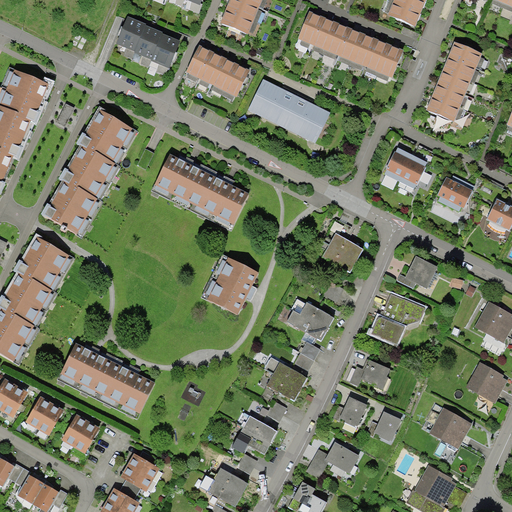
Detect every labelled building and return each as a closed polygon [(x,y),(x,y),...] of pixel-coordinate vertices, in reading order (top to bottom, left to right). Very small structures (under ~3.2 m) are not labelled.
[(259,0),(226,0),(216,25),(244,37),(259,0)] [(424,0),(391,0),(384,17),(412,29),(424,0)] [(511,0),(488,0),(511,10),(511,0)] [(401,52),(306,14),(295,42),(390,80),(401,52)] [(178,42),(124,18),(112,44),(166,68),(178,42)] [(479,56),(450,45),(423,112),(452,124),(479,56)] [(221,58),(196,47),(184,73),(209,85),(221,58)] [(248,71),(222,59),(210,85),(235,97),(248,71)] [(47,87),(9,72),(0,93),(0,181),(10,157),(14,158),(29,122),(32,123),(47,87)] [(329,113),(262,80),(247,111),(314,144),(329,113)] [(71,109),(62,104),(52,122),(62,127),(71,109)] [(137,132),(95,108),(74,145),(76,146),(57,180),(61,182),(41,216),(84,240),(105,203),(102,201),(121,168),(118,166),(137,132)] [(428,164),(395,148),(382,174),(384,176),(381,181),(393,187),(395,183),(414,192),(428,164)] [(176,160),(168,156),(153,185),(232,224),(247,194),(232,187),(235,182),(179,154),(176,160)] [(470,190),(444,178),(435,196),(461,208),(470,190)] [(511,220),(511,208),(494,200),(484,219),(507,231),(511,220)] [(351,227),(334,218),(322,241),(329,245),(335,233),(345,238),(351,227)] [(345,238),(335,233),(329,245),(322,257),(350,273),(363,248),(345,238)] [(70,261),(33,240),(14,273),(17,275),(0,306),(0,357),(21,369),(43,330),(39,328),(56,297),(51,294),(70,261)] [(258,274),(222,256),(201,297),(237,315),(258,274)] [(436,269),(413,258),(404,278),(400,276),(397,282),(408,287),(410,284),(425,291),(436,269)] [(462,283),(452,280),(449,288),(459,292),(462,283)] [(343,291),(331,284),(323,298),(335,304),(343,291)] [(422,312),(390,299),(381,322),(378,321),(372,335),(395,344),(401,329),(417,325),(422,312)] [(334,318),(306,302),(300,313),(293,310),(287,321),(321,341),(334,318)] [(511,328),(511,319),(486,305),(473,328),(503,344),(511,328)] [(82,348),(74,344),(58,376),(137,416),(154,384),(136,375),(139,369),(85,342),(82,348)] [(320,351),(306,344),(294,366),(308,374),(320,351)] [(307,377),(271,357),(265,369),(273,374),(267,386),(294,401),(307,377)] [(363,372),(355,368),(349,383),(359,388),(361,383),(382,392),(391,373),(368,362),(363,372)] [(508,380),(478,364),(465,388),(494,405),(508,380)] [(25,393),(2,380),(0,383),(0,412),(11,418),(25,393)] [(61,411),(37,397),(23,422),(47,436),(61,411)] [(342,410),(337,408),(332,418),(337,421),(338,419),(356,428),(367,407),(348,397),(342,410)] [(287,410),(273,403),(266,415),(280,423),(287,410)] [(469,424),(434,405),(425,421),(432,425),(428,432),(457,448),(469,424)] [(399,421),(381,413),(376,424),(372,422),(366,435),(373,438),(374,435),(389,442),(399,421)] [(97,428),(73,415),(59,440),(82,454),(97,428)] [(243,423),(239,421),(233,431),(238,434),(234,441),(264,457),(277,433),(247,417),(243,423)] [(359,456),(335,442),(328,454),(325,459),(328,461),(349,473),(359,456)] [(328,454),(318,449),(306,472),(319,478),(328,461),(325,459),(328,454)] [(131,455),(117,480),(143,494),(157,469),(153,467),(157,461),(142,453),(139,459),(131,455)] [(257,463),(244,456),(237,469),(249,476),(257,463)] [(0,489),(1,490),(8,479),(14,483),(22,468),(16,465),(15,467),(0,459),(0,489)] [(413,492),(411,491),(404,504),(419,511),(442,511),(445,508),(442,507),(446,500),(459,506),(466,493),(454,487),(456,483),(426,467),(413,492)] [(23,468),(15,483),(20,487),(15,495),(45,511),(47,511),(52,504),(59,508),(66,494),(58,489),(57,491),(30,476),(32,473),(23,468)] [(248,483),(221,468),(214,480),(208,491),(235,506),(248,483)] [(208,491),(214,480),(206,475),(200,487),(208,491)] [(312,490),(300,483),(291,499),(293,500),(289,507),(297,511),(321,511),(326,504),(309,495),(312,490)] [(97,511),(132,511),(137,504),(133,502),(138,493),(122,484),(118,492),(111,488),(97,511)]
